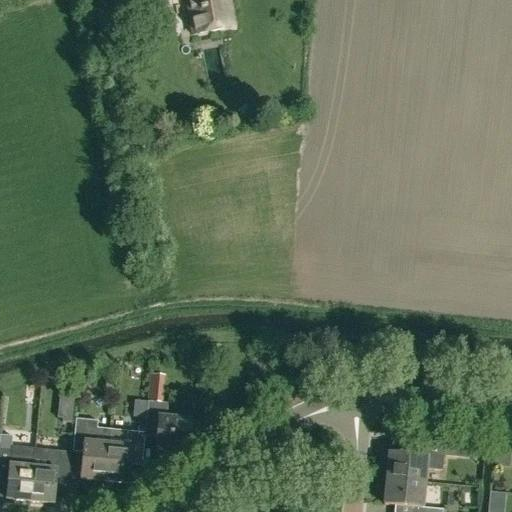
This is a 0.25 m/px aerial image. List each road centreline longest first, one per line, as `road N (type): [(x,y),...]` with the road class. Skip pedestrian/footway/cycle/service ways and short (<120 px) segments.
road 1 (residential): [(361,401),(269,430),(176,511)]
road 2 (residential): [(511,408),(361,401)]
